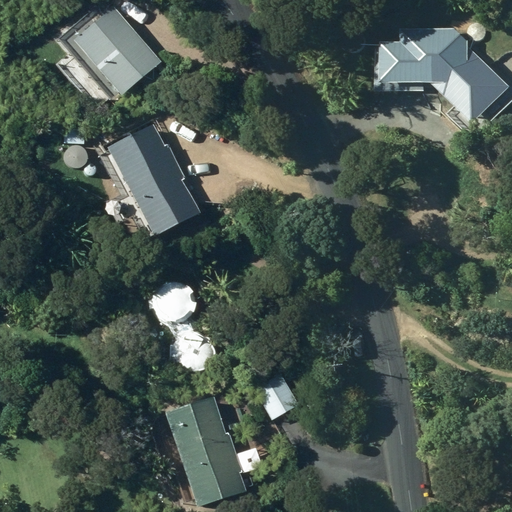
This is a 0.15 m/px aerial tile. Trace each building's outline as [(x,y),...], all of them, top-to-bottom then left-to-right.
[(165,61),(116,6),(77,40),(126,95),(165,61)] [(440,90),(473,121),(508,85),(469,47),(468,26),(401,28),(401,40),(381,41),(381,60),(373,60),(374,93),(440,90)] [(159,237),(204,213),(186,179),(188,178),(158,122),(111,147),(159,237)] [(82,149),(79,147),(72,146),(70,147),(67,147),(65,149),(63,150),(61,152),(60,154),(59,156),(58,159),(58,161),(58,164),(59,166),(60,169),(61,171),(63,173),(65,174),(67,176),(69,176),(72,177),(74,177),(77,177),(79,176),(81,175),(84,173),(85,171),(87,169),(88,167),(88,164),(89,162),(88,159),(88,157),(87,154),(85,152),(84,150),(82,149)] [(252,257),(267,270),(274,262),(258,249),(252,257)] [(102,269),(106,284),(117,281),(112,266),(102,269)] [(170,334),(171,342),(169,345),(168,349),(167,352),(167,355),(167,359),(167,362),(168,365),(170,368),(172,371),(174,374),(176,376),(179,378),(182,379),(185,380),(189,381),(192,381),(196,381),(199,380),(202,379),(205,377),(208,375),(210,372),(212,370),(214,367),(215,363),(216,360),(216,357),(216,353),(215,350),(214,347),(213,344),(211,341),(208,338),(206,336),(203,334),(194,319),(195,316),(196,312),(196,309),(195,305),(194,302),(193,299),(191,296),(189,293),(187,291),(184,289),(181,287),(177,286),(174,286),(170,286),(167,286),(164,287),(160,288),(157,290),(155,292),(153,295),(151,298),(149,301),(148,304),(148,308),(148,311),(148,315),(149,318),(150,321),(152,324),(154,327),(157,329),(160,331),(163,332),(166,333),(170,334)] [(6,307),(0,308),(0,345),(14,342),(6,307)] [(274,421),(300,406),(278,369),(252,385),(274,421)] [(170,412),(201,506),(248,491),(242,472),(245,472),(232,432),(227,433),(215,396),(170,412)]
